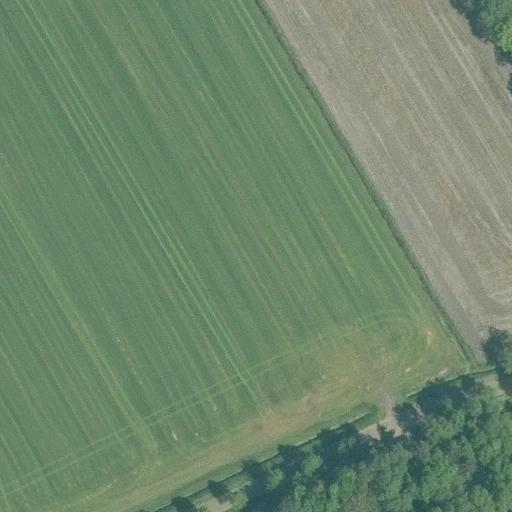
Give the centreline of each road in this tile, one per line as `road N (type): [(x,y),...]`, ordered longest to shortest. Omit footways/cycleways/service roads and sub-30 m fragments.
road 1 (unclassified): [(209,511),(414,420),(511,391)]
road 2 (track): [(387,432),(479,511)]
